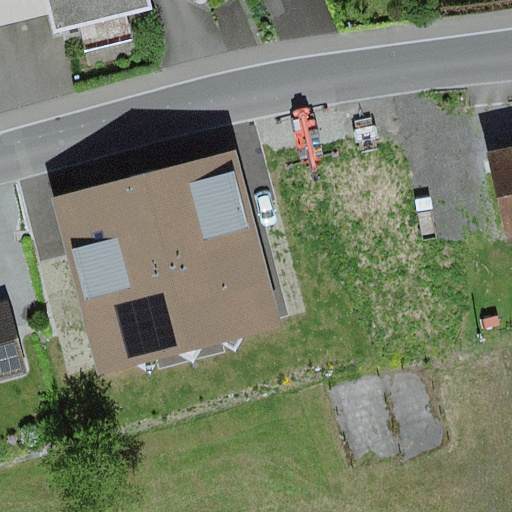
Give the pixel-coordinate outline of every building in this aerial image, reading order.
[(0,0),(0,26),(50,15),(46,0),(0,0)] [(147,0),(46,0),(50,15),(55,32),(149,9),(147,0)] [(276,133),(282,214),(411,204),(403,101),(310,108),(312,130),(276,133)] [(511,151),(491,156),(509,244),(511,243),(511,151)] [(235,152),(51,199),(97,374),(281,327),(235,152)] [(0,381),(26,375),(7,302),(0,304),(0,381)]
